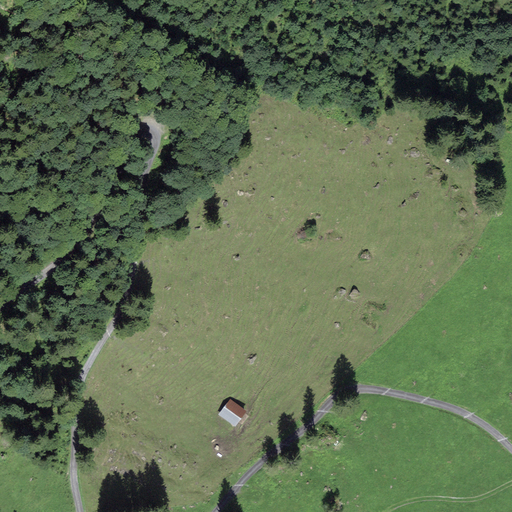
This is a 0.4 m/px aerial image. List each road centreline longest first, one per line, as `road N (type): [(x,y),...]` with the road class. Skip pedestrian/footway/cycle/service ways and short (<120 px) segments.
road 1 (track): [(79,511),(75,393),(126,301),(141,180),(159,128),(138,129),(93,220),(64,257),(0,307)]
road 2 (track): [(511,449),(439,404),(351,390),(257,465),(217,511)]
road 3 (track): [(511,481),(475,498),(428,497),(385,511)]
